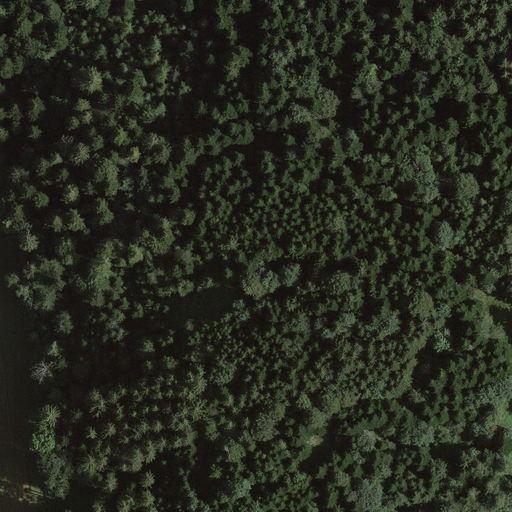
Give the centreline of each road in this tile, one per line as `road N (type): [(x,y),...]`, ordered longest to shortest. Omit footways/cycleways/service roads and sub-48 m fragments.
road 1 (track): [(376,511),(422,348),(449,327),(511,317)]
road 2 (track): [(401,0),(490,80),(511,147)]
road 3 (track): [(428,25),(293,0)]
